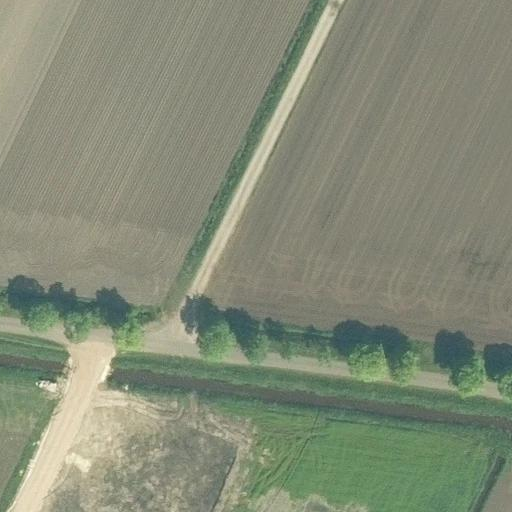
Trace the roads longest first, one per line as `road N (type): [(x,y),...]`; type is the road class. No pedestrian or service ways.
road 1 (unclassified): [(0,323),(511,390)]
road 2 (track): [(337,0),(175,346)]
